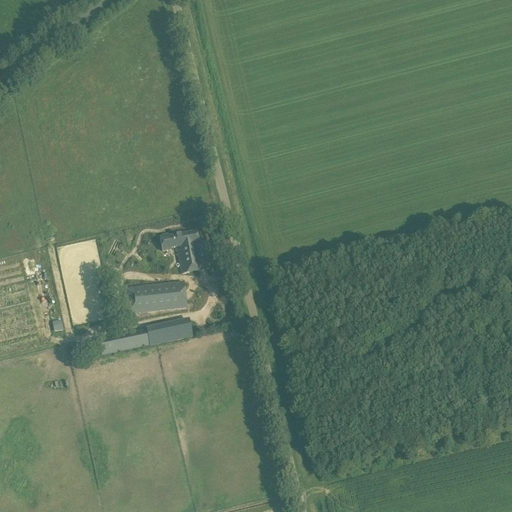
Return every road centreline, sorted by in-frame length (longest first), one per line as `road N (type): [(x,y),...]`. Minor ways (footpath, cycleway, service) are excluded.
road 1 (unclassified): [(301,511),(173,0)]
road 2 (unclassified): [(104,0),(0,80)]
